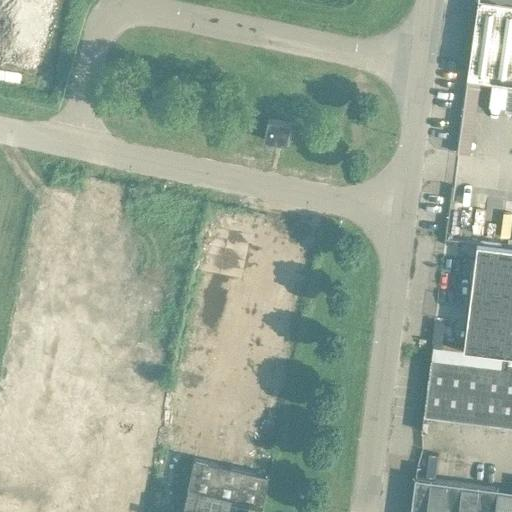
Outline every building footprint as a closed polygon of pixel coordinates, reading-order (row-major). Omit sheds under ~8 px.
[(476,0),(466,77),(511,83),(511,2),(492,0),(476,0)] [(289,124),(267,119),(263,140),(285,144),(289,124)] [(195,218),(223,220),(224,204),(196,202),(195,218)] [(511,248),(475,244),(462,349),(511,355),(511,248)] [(0,448),(0,495),(26,501),(32,470),(7,466),(10,450),(0,448)] [(511,511),(511,490),(414,477),(409,511),(511,511)] [(227,487),(224,501),(163,486),(156,511),(238,511),(243,491),(227,487)]
